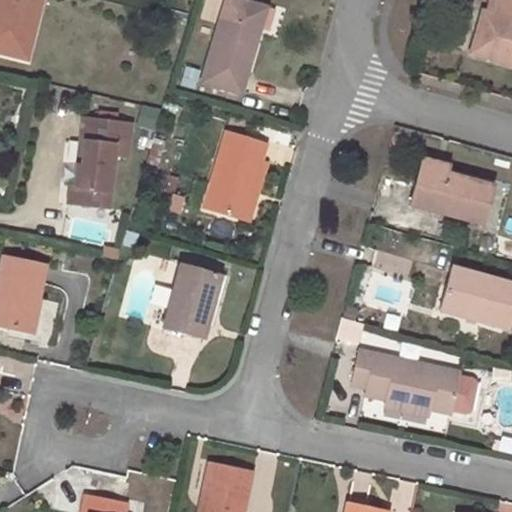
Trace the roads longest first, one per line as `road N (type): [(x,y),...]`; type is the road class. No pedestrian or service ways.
road 1 (residential): [(357,64),(335,86),(315,140),(239,420)]
road 2 (residential): [(239,420),(511,478)]
road 3 (residential): [(511,137),(404,105),(374,87),(357,64)]
road 4 (residential): [(79,421),(148,407),(239,420)]
